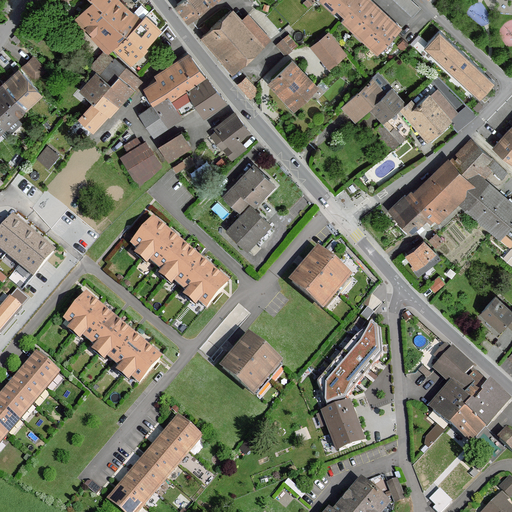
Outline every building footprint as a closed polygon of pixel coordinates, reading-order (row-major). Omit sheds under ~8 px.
[(141,79),(114,56),(117,52),(132,65),(161,29),(146,15),(142,18),(121,0),(90,0),(69,19),(103,50),(90,65),(96,70),(80,88),(94,101),(77,118),(92,131),(110,116),(136,89),(141,79)] [(182,0),(173,7),(187,23),(217,0),(182,0)] [(401,29),(370,0),(322,0),(378,53),(401,29)] [(421,8),(411,0),(394,0),(413,17),(421,8)] [(242,19),(233,9),(200,38),(233,73),(271,39),(247,13),(242,19)] [(328,33),(311,47),(329,69),(347,55),(328,33)] [(289,34),(276,45),(285,56),(298,45),(289,34)] [(477,70),(440,35),(426,50),(480,102),(495,87),(486,79),(477,70)] [(154,103),(139,113),(154,136),(198,108),(204,117),(228,101),(188,52),(154,73),(158,78),(144,86),(154,103)] [(22,69),(35,82),(47,70),(34,57),(28,62),(22,69)] [(291,60),(267,84),(295,111),(319,88),(291,60)] [(43,91),(35,82),(22,69),(0,89),(0,131),(6,126),(12,132),(22,122),(17,116),(43,91)] [(258,91),(246,77),(237,84),(251,98),(258,91)] [(386,121),(406,103),(393,88),(387,93),(373,78),(341,106),(356,123),(370,110),(383,124),(386,121)] [(452,119),(458,113),(438,91),(432,96),(430,94),(421,102),(417,97),(402,112),(429,142),(451,123),(453,121),(452,119)] [(252,131),(236,111),(214,127),(218,132),(212,136),(232,161),(248,148),(241,139),(252,131)] [(405,139),(386,121),(383,124),(376,130),(382,136),(377,141),(389,153),(405,139)] [(511,127),(496,145),(511,159),(511,127)] [(192,147),(182,132),(159,146),(169,162),(192,147)] [(162,164),(146,141),(141,143),(137,137),(108,155),(116,167),(124,162),(139,186),(162,164)] [(405,195),(389,211),(411,233),(429,218),(433,221),(436,218),(438,221),(458,202),(492,232),(501,240),(511,226),(511,204),(483,179),(493,169),(503,179),(508,173),(472,140),(452,161),(415,195),(412,192),(406,198),(405,195)] [(53,170),(62,157),(48,147),(39,160),(53,170)] [(182,170),(197,161),(193,154),(178,163),(182,170)] [(241,216),(226,229),(247,250),(272,225),(256,209),(279,186),(256,162),(222,196),(241,216)] [(0,247),(7,254),(27,230),(13,218),(0,234),(0,247)] [(157,222),(135,249),(211,312),(234,286),(157,222)] [(21,265),(40,241),(27,230),(7,254),(21,265)] [(435,232),(429,238),(436,246),(442,240),(435,232)] [(422,239),(404,253),(414,265),(411,267),(418,275),(439,257),(422,239)] [(40,241),(21,265),(34,276),(54,252),(40,241)] [(319,250),(293,280),(325,308),(351,279),(319,250)] [(444,283),(438,276),(430,284),(435,290),(444,283)] [(511,309),(494,293),(477,311),(498,331),(505,324),(511,330),(511,309)] [(2,307),(15,317),(23,308),(21,307),(24,303),(15,296),(12,299),(10,297),(2,307)] [(163,363),(85,298),(63,325),(141,390),(163,363)] [(0,334),(15,317),(2,307),(0,309),(0,334)] [(356,337),(318,382),(327,406),(346,398),(383,354),(381,330),(371,325),(356,337)] [(248,335),(218,367),(249,396),(279,363),(248,335)] [(427,408),(470,444),(508,403),(482,383),(469,371),(473,367),(449,349),(431,370),(448,384),(427,408)] [(0,454),(65,377),(40,356),(0,403),(0,454)] [(363,443),(349,402),(318,413),(327,437),(316,441),(321,457),(363,443)] [(146,511),(207,441),(183,420),(112,504),(122,511),(146,511)] [(434,446),(449,428),(441,422),(426,439),(434,446)] [(511,433),(507,429),(498,438),(511,451),(511,433)] [(511,511),(511,507),(506,501),(511,494),(511,478),(510,477),(500,487),(504,491),(483,511),(511,511)] [(405,498),(397,478),(386,482),(394,503),(405,498)] [(381,511),(387,506),(359,482),(334,511),(325,511),(381,511)] [(442,487),(430,500),(442,511),(444,511),(456,500),(442,487)]
